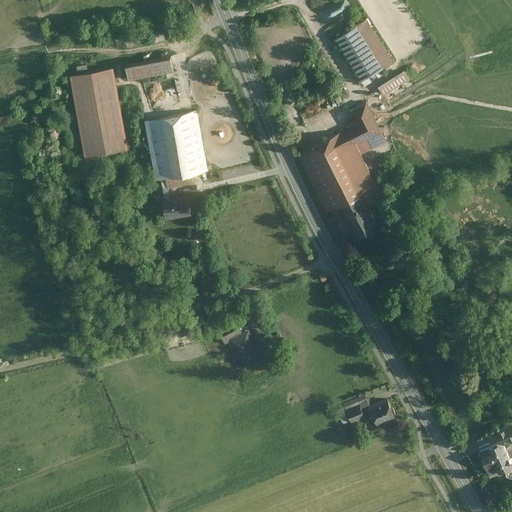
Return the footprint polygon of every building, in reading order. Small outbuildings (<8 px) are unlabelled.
[(344,22),(339,15),(325,23),(330,31),(344,22)] [(367,16),(330,37),(355,82),(392,60),(367,16)] [(172,38),(122,46),(127,78),(177,70),(172,38)] [(110,66),(71,74),(86,155),(126,147),(110,66)] [(405,70),(376,86),(382,95),(410,79),(405,70)] [(348,125),(296,151),(325,209),(340,202),(357,235),(381,223),(370,201),(384,194),(363,153),(387,141),(366,100),(349,109),(355,121),(347,124),(348,125)] [(198,109),(144,118),(155,178),(164,177),(165,187),(194,182),(192,171),(209,168),(198,109)] [(189,193),(163,197),(167,217),(193,213),(189,193)] [(198,241),(207,236),(203,230),(195,234),(198,241)] [(248,322),(216,335),(233,375),(265,361),(248,322)] [(387,397),(367,400),(376,427),(397,414),(387,397)] [(493,479),(505,473),(507,477),(511,479),(511,459),(511,460),(504,446),(511,442),(511,424),(490,434),(494,443),(479,450),(493,479)]
